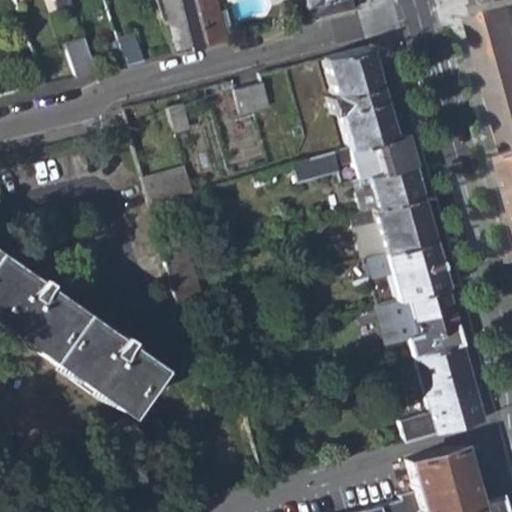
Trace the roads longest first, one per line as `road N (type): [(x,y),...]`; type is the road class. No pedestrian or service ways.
road 1 (residential): [(0,122),(416,6)]
road 2 (primary): [(416,6),(511,365)]
